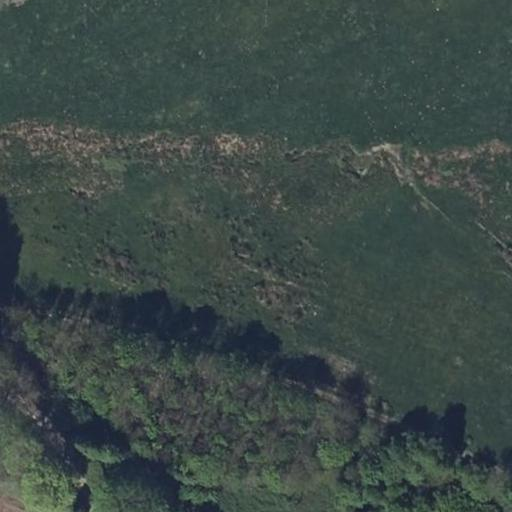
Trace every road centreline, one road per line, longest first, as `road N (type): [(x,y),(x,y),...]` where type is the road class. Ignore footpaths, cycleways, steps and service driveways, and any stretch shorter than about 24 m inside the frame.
road 1 (track): [(0,305),(432,438),(511,489)]
road 2 (track): [(0,393),(46,423),(89,487),(90,511)]
